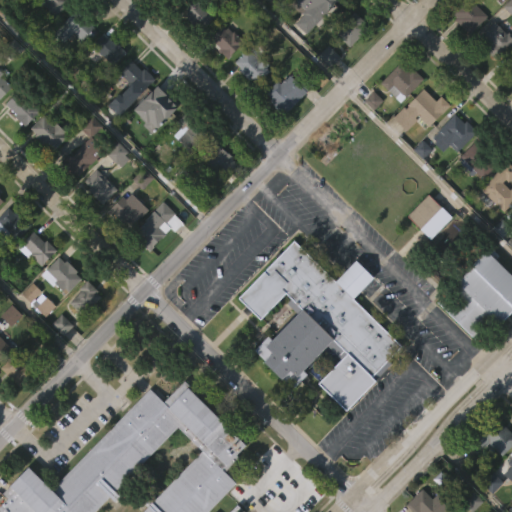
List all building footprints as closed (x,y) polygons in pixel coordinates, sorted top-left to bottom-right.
[(27,0),(17,0),(6,0),(6,19),(26,19),(27,0)] [(70,0),(53,17),(34,0),(70,0)] [(127,0),(143,15),(156,1),(154,0),(127,0)] [(194,0),(212,17),(198,32),(184,18),(178,25),(170,19),(188,0),(194,0)] [(295,23),(309,10),(299,0),(279,0),(277,3),(295,23)] [(327,11),(313,25),(301,12),(304,10),(294,0),(336,0),(326,10),(327,11)] [(394,0),(413,18),(426,4),(421,0),(394,0)] [(486,16),(469,34),(453,19),(455,17),(450,12),(462,0),(474,0),(475,1),(474,3),(486,16)] [(511,0),(504,0),(499,7),(511,17),(511,15),(511,0)] [(82,17),(92,27),(89,31),(93,34),(87,40),(83,36),(80,40),(72,33),(62,44),(50,33),(73,9),(82,17)] [(248,26),(258,35),(272,20),(262,11),(248,26)] [(365,29),(348,47),(335,34),(346,22),(344,20),(352,11),(364,22),(361,25),(365,29)] [(338,35),(315,14),(292,38),(302,47),(299,51),(311,63),(338,35)] [(69,38),(46,17),(30,34),(53,55),(69,38)] [(511,36),(511,46),(498,60),(486,49),(490,44),(481,36),(496,21),(511,36)] [(223,28),(226,27),(231,32),(232,31),(242,41),(224,59),(216,51),(217,50),(212,45),(214,43),(208,38),(221,25),(223,28)] [(107,36),(108,37),(109,36),(127,51),(113,65),(96,48),(97,47),(93,43),(103,33),(107,36)] [(484,54),(465,35),(448,52),(467,71),(484,54)] [(212,56),(193,39),(182,51),(200,68),(212,56)] [(268,71),(256,84),(250,79),(248,81),(236,70),(238,68),(232,62),(253,41),(263,51),(258,56),(267,65),(265,68),(268,71)] [(318,56),(330,67),(341,55),(329,44),(318,56)] [(70,70),(82,80),(94,66),(71,48),(53,70),(63,79),(70,70)] [(346,84),(366,63),(352,51),(333,72),(346,84)] [(154,80),(130,106),(119,96),(129,85),(127,83),(129,81),(119,72),(132,59),(154,80)] [(494,96),(511,80),(492,59),(474,76),(494,96)] [(206,77),(224,96),(240,81),(222,62),(206,77)] [(399,63),(408,72),(412,68),(422,78),(399,102),(379,83),(399,63)] [(122,90),(104,72),(91,85),(110,103),(122,90)] [(299,73),(311,85),(282,115),(268,101),(270,98),(264,93),(276,81),(279,83),(287,74),(293,80),(299,73)] [(0,77),(10,87),(0,96),(0,77)] [(337,94),(325,83),(315,94),(327,105),(337,94)] [(267,108),(245,86),(230,100),(252,123),(267,108)] [(365,100),(377,111),(388,98),(376,87),(365,100)] [(431,97),(435,101),(440,96),(449,105),(428,127),(418,117),(405,131),(391,117),(422,88),(431,97)] [(511,110),(511,92),(503,101),(511,110)] [(14,93),(25,104),(27,102),(37,112),(21,127),(11,117),(14,114),(3,103),(14,93)] [(151,117),(129,97),(116,111),(127,121),(105,144),(116,154),(151,117)] [(377,121),(397,140),(419,118),(399,98),(377,121)] [(261,133),(281,152),(305,127),(284,108),(261,133)] [(206,135),(188,152),(172,136),(179,129),(174,123),(184,113),(206,135)] [(453,114),(463,123),(465,121),(476,132),(456,152),(436,132),(453,114)] [(42,115),(52,125),(54,123),(63,132),(61,134),(64,138),(51,151),(46,145),(43,148),(35,140),(36,139),(32,135),(33,134),(28,129),(42,115)] [(0,133),(9,124),(0,116),(0,133)] [(149,169),(176,144),(156,122),(129,147),(149,169)] [(1,142),(22,164),(36,151),(15,129),(1,142)] [(370,148),(380,139),(371,129),(361,138),(370,148)] [(413,148),(425,159),(436,146),(425,136),(413,148)] [(501,161),(482,180),(475,173),(471,177),(457,163),(461,159),(459,157),(477,138),(501,161)] [(102,153),(90,165),(91,166),(81,177),(62,161),(71,152),(73,154),(88,139),(102,153)] [(131,156),(120,167),(116,163),(115,164),(104,153),(116,141),(131,156)] [(219,147),(231,158),(230,159),(235,164),(219,183),(195,159),(212,141),(219,147)] [(27,166),(48,189),(64,175),(43,151),(27,166)] [(447,183),(452,188),(471,170),(453,151),(427,175),(440,189),(447,183)] [(171,173),(186,189),(200,176),(185,160),(171,173)] [(511,177),(507,182),(505,179),(502,182),(509,190),(511,187),(511,188),(511,202),(503,212),(494,204),(491,207),(477,193),(506,161),(511,167),(511,177)] [(115,189),(100,205),(85,190),(88,187),(82,181),(94,169),(115,189)] [(102,186),(88,173),(61,202),(75,215),(102,186)] [(410,187),(420,196),(429,187),(419,178),(410,187)] [(480,216),(495,200),(471,179),(457,195),(480,216)] [(128,196),(115,181),(104,191),(117,206),(128,196)] [(199,202),(220,216),(234,196),(212,182),(199,202)] [(130,194),(146,211),(127,227),(122,222),(121,224),(106,209),(120,196),(124,199),(130,194)] [(427,194),(446,212),(450,208),(453,212),(449,216),(451,217),(429,240),(405,216),(427,194)] [(511,229),(503,221),(511,211),(511,206),(504,200),(478,227),(501,250),(511,238),(511,229)] [(182,224),(173,232),(169,228),(161,238),(160,238),(151,246),(152,247),(148,252),(136,240),(138,238),(132,232),(162,201),(174,213),(173,214),(182,224)] [(0,216),(9,206),(15,212),(17,210),(24,216),(24,215),(32,224),(18,238),(10,231),(6,236),(0,230),(0,216)] [(115,227),(93,207),(80,221),(101,241),(115,227)] [(107,249),(126,267),(145,247),(126,229),(107,249)] [(38,235),(45,241),(47,239),(57,250),(41,265),(31,254),(28,257),(18,246),(34,230),(38,235)] [(450,255),(425,232),(404,254),(423,272),(420,276),(435,291),(460,264),(450,255)] [(147,288),(169,266),(172,269),(181,260),(161,240),(130,270),(147,288)] [(292,241),(333,282),(348,267),(354,261),(372,279),(365,286),(351,299),(399,347),(386,360),(390,364),(343,413),(315,385),(340,359),(326,345),(301,371),(308,380),(303,385),(299,381),(291,389),(280,379),(277,382),(260,364),(263,361),(252,351),(266,336),(270,340),(296,314),(285,303),(289,299),(283,294),(257,320),(235,299),(292,241)] [(0,261),(14,276),(26,265),(7,244),(0,250),(0,261)] [(511,278),(511,310),(479,345),(436,303),(455,284),(453,283),(488,247),(498,256),(493,260),(511,278)] [(62,262),(65,261),(75,272),(74,273),(79,279),(63,295),(53,284),(51,286),(39,274),(57,257),(62,262)] [(16,283),(37,304),(53,289),(32,268),(16,283)] [(99,297),(81,316),(67,303),(79,291),(77,289),(85,280),(96,292),(95,293),(99,297)] [(444,350),(475,380),(511,341),(511,316),(483,288),(447,324),(459,335),(444,350)] [(62,333),(79,315),(56,293),(39,312),(62,333)] [(18,331),(27,340),(39,329),(30,320),(18,331)] [(98,334),(85,321),(59,346),(72,360),(98,334)] [(42,354),(53,343),(39,330),(28,341),(42,354)] [(0,339),(9,349),(0,358),(0,339)] [(48,361),(61,373),(71,363),(58,351),(48,361)] [(32,373),(18,388),(0,370),(0,366),(13,353),(32,373)] [(187,386),(244,442),(235,452),(237,454),(223,469),(234,481),(203,511),(0,511),(0,501),(5,496),(0,491),(7,484),(5,483),(24,463),(49,488),(148,386),(161,399),(182,377),(189,384),(187,386)] [(0,394),(9,387),(0,377),(0,394)] [(0,407),(15,423),(29,410),(11,392),(0,402),(0,407)] [(511,432),(511,444),(501,455),(487,441),(476,453),(465,442),(493,414),(511,432)] [(499,493),(511,479),(511,473),(492,455),(465,483),(475,491),(485,480),(499,493)] [(421,488),(431,498),(437,492),(449,505),(442,511),(419,511),(418,511),(417,511),(412,511),(404,504),(421,488)] [(511,509),(511,491),(503,500),(511,509)]
